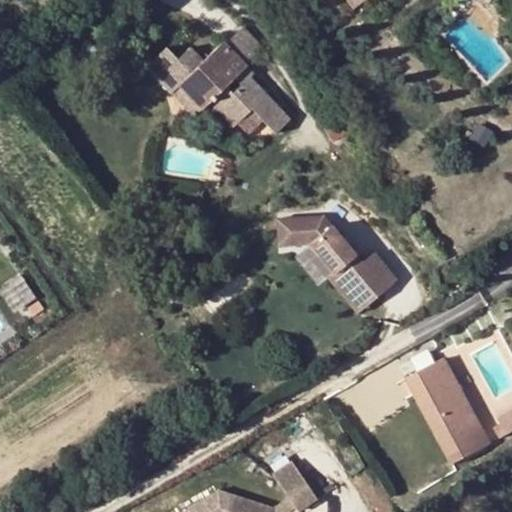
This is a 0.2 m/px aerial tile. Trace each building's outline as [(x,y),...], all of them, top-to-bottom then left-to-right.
[(342,0),(352,13),(369,0),(342,0)] [(224,45),(242,63),(260,46),(241,28),(224,45)] [(117,37),(108,45),(118,56),(127,49),(117,37)] [(274,135),(288,122),(247,81),(253,74),(242,63),(224,45),(221,42),(202,61),(189,48),(176,59),(164,48),(144,68),(169,94),(176,87),(199,111),(207,103),(233,129),(236,125),(251,111),(262,123),(274,135)] [(192,118),(199,111),(176,87),(169,94),(192,118)] [(247,137),(262,123),(251,111),(236,125),(247,137)] [(338,123),(329,129),(340,144),(348,138),(338,123)] [(297,243),(353,313),(399,277),(375,247),(362,258),(317,201),(279,231),(292,247),(297,243)] [(307,294),(304,291),(269,245),(221,247),(223,274),(254,272),(277,301),(271,306),(291,331),(311,315),(299,300),(307,294)] [(341,312),(317,281),(304,291),(307,294),(299,300),(311,315),(291,331),(300,343),(341,312)] [(451,463),(492,441),(446,353),(404,375),(451,463)] [(511,435),(511,412),(497,421),(500,427),(493,432),(500,442),(511,435)] [(296,468),(277,480),(290,503),(274,511),(233,496),(226,511),(292,511),(294,511),(295,511),(303,511),(317,504),(296,468)]
